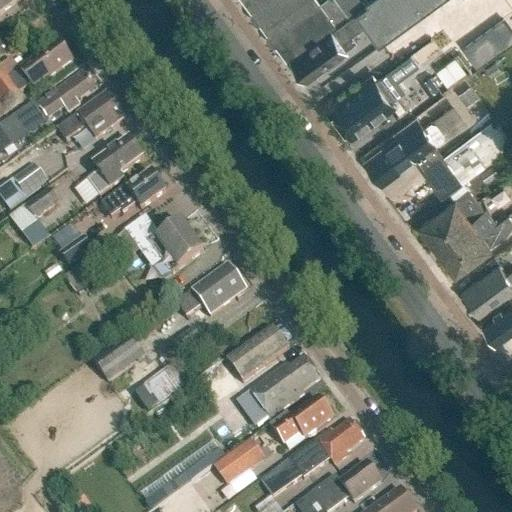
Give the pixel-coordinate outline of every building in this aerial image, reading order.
[(0,0),(0,17),(22,0),(0,0)] [(256,0),(265,12),(259,16),(307,82),(347,53),(346,51),(357,43),(353,37),(366,28),(379,46),(441,0),(256,0)] [(459,42),(470,63),(511,41),(511,35),(504,19),(459,42)] [(433,31),(413,45),(416,49),(425,62),(444,49),(445,48),(433,31)] [(21,98),(32,90),(34,93),(72,65),(58,45),(20,74),(10,82),(0,70),(0,69),(0,118),(23,101),(21,98)] [(394,105),(393,103),(395,101),(407,92),(393,73),(390,70),(376,80),(374,77),(330,109),(351,137),(378,117),(382,117),(387,114),(388,110),(394,105)] [(36,107),(47,122),(63,111),(68,118),(81,109),(78,104),(96,91),(83,73),(36,107)] [(126,121),(107,95),(57,132),(66,144),(88,128),(98,141),(126,121)] [(397,138),(364,162),(381,186),(414,162),(441,199),(463,183),(444,157),(436,147),(444,141),(446,132),(440,125),(432,123),(424,129),(417,120),(395,136),(397,138)] [(444,157),(463,183),(511,147),(493,121),(444,157)] [(99,200),(123,182),(120,177),(143,160),(130,141),(93,169),(98,175),(87,183),(99,200)] [(47,183),(35,167),(12,184),(24,200),(47,183)] [(481,176),(488,185),(500,176),(494,167),(481,176)] [(124,217),(138,206),(142,212),(166,194),(152,175),(129,192),(127,189),(103,208),(113,221),(122,214),(124,217)] [(511,195),(511,190),(507,184),(500,190),(506,199),(511,195)] [(463,211),(478,201),(470,190),(458,199),(457,198),(420,225),(431,239),(465,214),(463,211)] [(506,199),(500,190),(497,192),(504,201),(506,199)] [(26,208),(10,220),(23,237),(38,225),(36,223),(59,205),(49,192),(26,209),(26,208)] [(465,214),(431,239),(438,249),(435,252),(441,260),(444,258),(446,259),(481,234),(482,235),(495,225),(485,211),(478,201),(463,211),(465,214)] [(481,234),(446,259),(456,273),(504,238),(507,235),(511,227),(511,219),(509,216),(505,219),(496,226),(495,225),(482,235),(481,234)] [(139,252),(153,271),(162,265),(172,278),(204,255),(181,223),(159,240),(145,220),(113,244),(127,262),(139,252)] [(58,251),(78,236),(69,225),(50,239),(58,251)] [(61,257),(70,270),(94,252),(84,239),(61,257)] [(507,294),(509,297),(511,294),(511,271),(508,275),(500,265),(461,293),(478,316),(507,294)] [(56,267),(45,275),(50,282),(61,274),(56,267)] [(74,295),(90,284),(78,267),(62,278),(74,295)] [(246,293),(228,268),(176,306),(187,321),(203,309),(210,319),(246,293)] [(511,294),(509,297),(511,299),(481,321),(490,333),(490,336),(493,341),(496,341),(498,344),(511,333),(511,294)] [(172,371),(173,370),(186,361),(182,356),(202,341),(194,330),(174,345),(174,346),(160,356),(170,369),(172,371)] [(227,364),(243,386),(289,352),(273,330),(227,364)] [(128,335),(91,362),(108,385),(145,359),(128,335)] [(258,407),(270,423),(305,397),(303,394),(320,382),(304,360),(290,371),(287,366),(249,394),(252,399),(248,402),(254,410),(258,407)] [(186,389),(173,370),(172,371),(170,369),(145,388),(146,389),(135,397),(149,416),(186,389)] [(333,421),(318,401),(291,421),(287,416),(269,429),(284,449),(301,436),(305,442),(333,421)] [(331,431),(291,461),(281,468),(293,485),(303,478),(305,481),(331,462),(336,468),(350,457),(348,454),(364,442),(351,423),(334,435),(331,431)] [(228,489),(265,462),(251,442),(214,470),(228,489)] [(214,454),(208,458),(214,467),(220,462),(214,454)] [(334,511),(350,500),(354,506),(381,486),(366,466),(340,486),(335,479),(312,496),(323,511),(334,511)] [(414,511),(401,492),(373,511),(414,511)] [(280,511),(267,497),(253,510),(254,511),(280,511)] [(92,511),(84,500),(75,507),(78,511),(92,511)]
